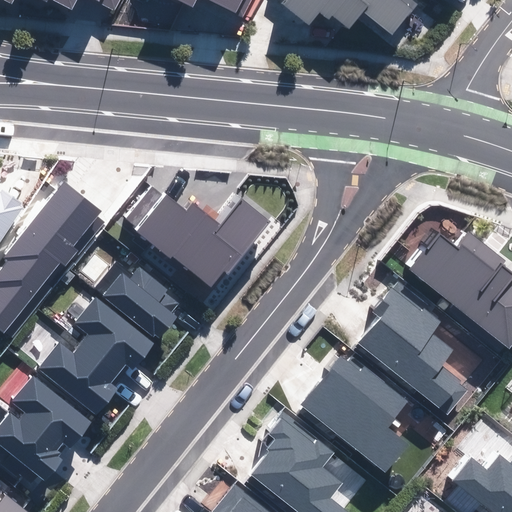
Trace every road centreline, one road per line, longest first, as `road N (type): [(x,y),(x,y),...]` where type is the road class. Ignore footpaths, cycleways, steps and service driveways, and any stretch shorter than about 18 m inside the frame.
road 1 (residential): [(113,511),(337,225),(352,194),(363,109)]
road 2 (residential): [(363,109),(0,77)]
road 3 (residential): [(454,126),(477,61),(511,19)]
